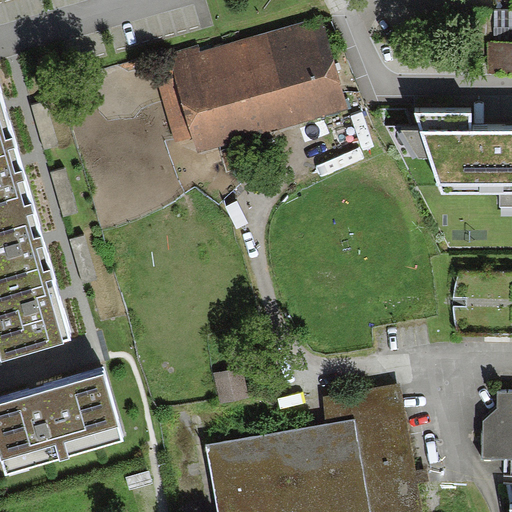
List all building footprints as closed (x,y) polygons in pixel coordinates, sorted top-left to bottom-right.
[(511,6),(475,6),(476,39),(511,38),(511,6)] [(348,115),(323,24),(168,67),(193,157),(348,115)] [(511,38),(476,39),(476,68),(511,68),(511,38)] [(5,103),(0,84),(0,355),(72,335),(57,284),(43,234),(25,171),(5,103)] [(511,199),(511,120),(469,121),(469,105),(412,106),(439,187),(497,186),(498,200),(511,199)] [(465,336),(511,337),(511,272),(467,271),(464,288),(461,304),(463,320),(465,336)] [(124,434),(104,365),(0,396),(0,451),(5,469),(124,434)] [(418,511),(399,389),(322,401),(327,429),(206,449),(216,511),(418,511)] [(511,393),(494,393),(496,411),(482,424),(481,461),(511,461),(511,393)]
